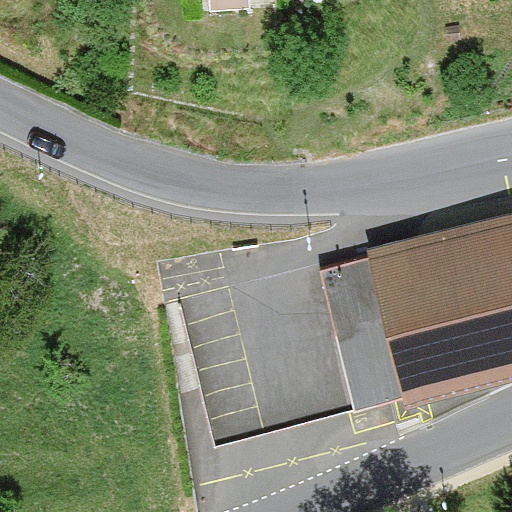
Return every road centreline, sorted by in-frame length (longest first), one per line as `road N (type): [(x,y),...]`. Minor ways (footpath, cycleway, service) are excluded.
road 1 (tertiary): [(0,104),(69,142),(189,182),(276,192),(511,159)]
road 2 (tertiary): [(511,417),(281,511)]
